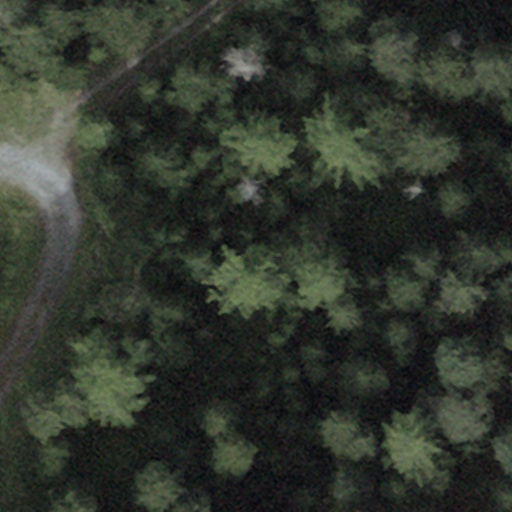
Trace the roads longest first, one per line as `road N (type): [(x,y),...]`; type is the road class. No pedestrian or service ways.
road 1 (track): [(0,154),(42,159),(66,185),(72,222),(65,257),(0,386)]
road 2 (track): [(42,159),(83,105),(214,0)]
